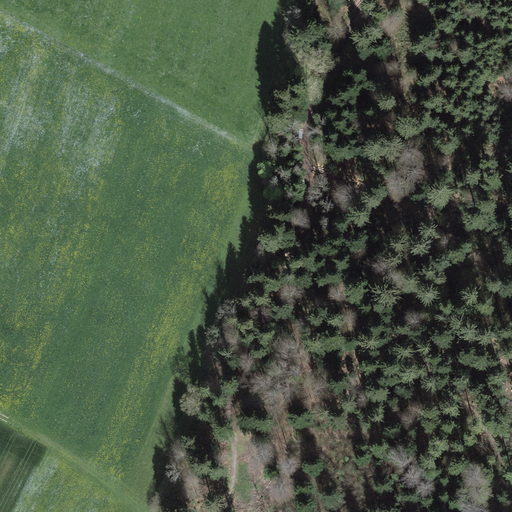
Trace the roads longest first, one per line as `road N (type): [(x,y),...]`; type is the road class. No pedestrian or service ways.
road 1 (track): [(372,0),(309,113),(299,235),(230,400),(236,459),(221,511)]
road 2 (track): [(0,415),(152,506),(181,493),(230,400)]
